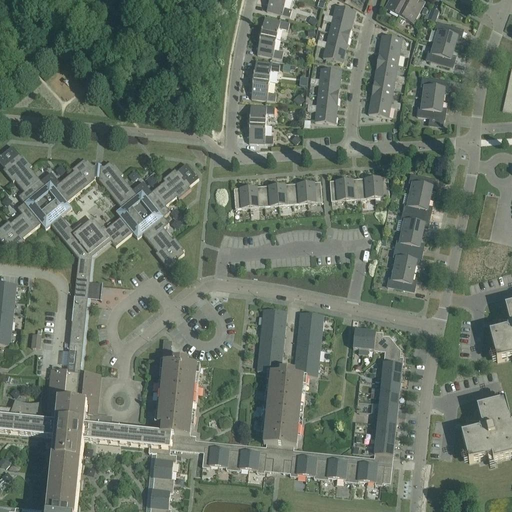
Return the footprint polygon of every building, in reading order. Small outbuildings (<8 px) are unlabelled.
[(287,0),(267,0),(266,6),(268,7),(267,13),(290,20),(292,12),(284,10),(287,0)] [(399,18),(408,0),(390,0),(385,10),(399,18)] [(411,0),(408,0),(399,18),(413,25),(425,4),(419,1),(418,3),(411,0)] [(325,3),(320,1),(317,8),(323,10),(325,3)] [(324,19),(352,26),(356,13),(336,8),(333,19),(324,16),(324,19)] [(438,13),(430,10),(426,22),(435,25),(438,13)] [(312,17),(308,23),(314,27),(318,22),(312,17)] [(349,39),(352,26),(324,19),(323,22),(332,24),(329,34),(349,39)] [(261,38),(277,41),(279,31),(288,33),(289,25),(265,20),(264,26),(261,25),(259,34),(262,34),(261,38)] [(429,43),(435,45),(454,50),(456,42),(460,43),(463,34),(464,34),(464,33),(437,25),(435,33),(432,32),(429,43)] [(318,42),(317,45),(346,52),(349,39),(329,34),(327,44),(318,42)] [(277,41),(261,38),(260,42),(258,42),(256,50),(258,51),(257,57),(282,62),(283,54),(274,52),(277,41)] [(380,51),(409,56),(409,53),(400,52),(402,41),(382,38),(380,51)] [(346,52),(317,45),(317,48),(325,50),(323,60),(343,65),(346,52)] [(454,50),(435,45),(432,55),(429,54),(426,62),(453,70),(453,69),(453,68),(455,59),(451,58),(454,50)] [(409,56),(380,51),(377,64),(398,68),(399,58),(408,59),(409,56)] [(254,82),(269,84),(271,73),(279,74),(280,67),(256,64),(255,70),(253,69),(252,78),(254,78),(254,82)] [(375,77),(404,82),(405,79),(396,78),(398,68),(377,64),(375,77)] [(309,66),(306,73),(311,75),(314,68),(309,66)] [(311,83),(340,87),(341,73),(321,71),(320,82),(311,80),(311,83)] [(404,82),(375,77),(373,90),(393,94),(395,84),(404,85),(404,82)] [(423,100),(442,103),(444,95),(448,95),(449,85),(450,86),(450,84),(422,81),(421,89),(425,89),(423,100)] [(268,95),(269,84),(254,82),(253,86),(251,86),(250,95),(252,95),(251,101),(275,104),(276,96),(268,95)] [(318,98),(338,100),(340,87),(311,83),(310,86),(319,87),(318,98)] [(371,103),(400,108),(400,105),(391,104),(393,94),(373,90),(371,103)] [(299,96),(293,102),(299,108),(305,102),(299,96)] [(308,110),(337,113),(338,100),(318,98),(317,108),(308,107),(308,110)] [(442,103),(423,100),(422,111),(418,111),(417,119),(428,120),(427,129),(442,131),(443,122),(445,122),(445,121),(444,121),(446,111),(441,111),(442,103)] [(400,108),(371,103),(368,116),(388,120),(390,110),(399,111),(400,108)] [(250,127),(266,127),(266,117),(274,117),(275,109),(251,108),(250,114),(248,114),(247,123),(250,123),(250,127)] [(300,115),(297,110),(289,113),(292,119),(300,115)] [(337,113),(308,110),(307,113),(316,114),(315,124),(335,127),(337,113)] [(265,138),(266,127),(250,127),(250,131),(247,131),(247,139),(249,139),(249,145),(273,147),(273,139),(265,138)] [(296,147),(301,142),(297,137),(291,142),(296,147)] [(22,216),(11,225),(9,223),(0,230),(0,240),(2,243),(4,242),(6,244),(4,246),(9,252),(11,250),(13,252),(25,243),(23,241),(41,226),(46,231),(51,227),(79,260),(75,299),(74,299),(73,307),(73,310),(72,324),(69,350),(69,353),(67,373),(74,374),(81,374),(82,366),(82,357),(85,357),(85,351),(83,351),(83,347),(84,345),(86,345),(86,339),(84,339),(84,337),(85,333),(87,333),(88,327),(85,327),(88,302),(89,295),(97,295),(98,288),(90,287),(90,284),(92,259),(111,243),(116,249),(133,235),(137,241),(143,236),(158,254),(156,256),(165,268),(167,266),(169,268),(176,263),(174,261),(176,259),(178,261),(184,256),(183,254),(185,252),(175,240),(173,242),(163,230),(169,226),(164,219),(170,214),(166,208),(177,199),(179,201),(191,191),(189,189),(197,183),(199,181),(198,180),(194,175),(192,176),(190,174),(192,173),(187,166),(177,174),(175,172),(163,182),(165,184),(147,199),(142,193),(137,197),(121,178),(123,177),(114,165),(112,167),(110,164),(108,166),(104,169),(101,169),(102,167),(96,166),(95,168),(93,168),(89,164),(88,162),(86,164),(84,162),(72,172),(74,174),(55,189),(51,184),(45,188),(30,170),(32,168),(23,156),(20,158),(13,148),(6,154),(7,155),(5,157),(4,155),(0,158),(0,163),(5,171),(3,172),(13,184),(15,182),(24,194),(19,199),(24,205),(18,210),(22,216)] [(411,197),(429,201),(431,193),(435,194),(437,184),(438,184),(438,183),(411,177),(409,185),(413,186),(411,197)] [(359,184),(360,202),(375,201),(373,180),(365,181),(365,184),(359,184)] [(373,180),(375,201),(389,200),(388,182),(382,182),(382,180),(373,180)] [(360,202),(359,184),(353,185),(353,182),(344,183),(346,203),(360,202)] [(346,203),(344,183),(336,183),(336,186),(330,186),(331,204),(346,203)] [(298,189),(292,189),(293,207),(307,206),(306,185),(297,186),(298,189)] [(306,185),(307,206),(322,205),(321,187),(315,188),(314,185),(306,185)] [(286,187),(277,188),(279,208),(293,207),(292,189),(286,190),(286,187)] [(269,191),(263,192),(264,209),(279,208),(277,188),(269,188),(269,191)] [(257,189),(248,190),(250,210),(264,209),(263,192),(257,192),(257,189)] [(235,211),(250,210),(248,190),(240,191),(240,193),(234,194),(235,211)] [(428,208),(429,201),(411,197),(408,208),(405,207),(403,214),(430,220),(430,219),(432,209),(428,208)] [(430,221),(430,220),(403,214),(402,222),(405,223),(403,234),(421,238),(423,230),(427,231),(429,221),(430,221)] [(420,246),(421,238),(403,234),(400,245),(397,244),(395,251),(422,257),(423,256),(422,256),(424,246),(420,246)] [(422,258),(422,257),(395,251),(394,259),(397,260),(395,271),(414,275),(415,267),(419,268),(421,258),(422,258)] [(414,275),(395,271),(392,282),(389,281),(387,289),(414,295),(415,293),(414,293),(416,283),(412,283),(414,275)] [(0,347),(10,348),(11,340),(9,340),(10,324),(13,324),(13,317),(14,310),(12,310),(13,294),(16,294),(16,286),(0,284),(0,347)] [(511,307),(505,309),(509,322),(498,322),(498,323),(499,323),(499,333),(490,335),(497,363),(497,364),(511,359),(511,307)] [(257,373),(268,374),(307,378),(317,379),(318,372),(316,372),(317,355),(320,356),(321,341),(319,341),(320,333),(321,325),(323,325),(324,318),(300,315),(300,316),(302,316),(301,322),(300,322),(298,340),(299,340),(298,346),(298,352),(297,352),(295,371),(298,371),(297,373),(278,371),(279,369),(281,369),(283,351),(282,351),(283,339),(284,339),(286,320),(285,320),(286,315),(287,315),(287,314),(264,311),(263,319),(265,319),(264,336),(261,335),(260,349),(262,350),(260,366),(258,366),(257,373)] [(358,356),(363,357),(366,333),(355,332),(353,351),(359,352),(358,356)] [(366,333),(363,357),(368,357),(368,353),(374,353),(376,334),(366,333)] [(376,334),(374,353),(385,354),(395,346),(389,339),(383,338),(383,335),(376,334)] [(32,350),(35,350),(39,351),(41,338),(33,337),(32,350)] [(395,346),(385,354),(384,365),(402,367),(403,360),(400,360),(401,353),(395,346)] [(0,434),(56,440),(48,511),(75,511),(83,443),(149,449),(149,456),(152,456),(156,456),(157,456),(170,457),(171,451),(204,455),(204,450),(205,450),(205,444),(192,442),(192,439),(193,439),(193,438),(190,438),(191,428),(194,429),(195,419),(192,418),(193,406),(196,407),(197,398),(198,388),(195,388),(196,376),(199,376),(200,367),(188,365),(189,362),(174,360),(173,364),(161,363),(160,372),(163,373),(162,385),(159,384),(157,403),(160,403),(159,415),(156,415),(155,425),(162,425),(161,435),(110,430),(111,426),(101,425),(101,429),(90,428),(91,417),(97,418),(101,377),(81,374),(74,374),(67,373),(51,371),(47,413),(52,413),(51,424),(0,418),(0,434)] [(402,367),(384,365),(383,371),(379,370),(378,375),(401,378),(402,367)] [(267,450),(265,474),(290,476),(293,453),(294,449),(297,449),(298,439),(301,439),(302,430),(299,429),(300,417),(303,418),(305,399),(302,399),(303,387),(306,387),(307,378),(268,374),(267,383),(270,384),(269,396),(266,395),(264,414),(267,414),(266,426),(263,426),(262,436),(265,436),(264,446),(266,446),(266,450),(267,450)] [(401,378),(378,375),(378,380),(382,380),(382,386),(400,388),(401,378)] [(400,388),(382,386),(381,391),(377,391),(376,395),(399,398),(400,388)] [(399,398),(376,395),(376,400),(380,401),(380,406),(398,408),(399,398)] [(33,408),(33,398),(6,399),(6,409),(33,408)] [(477,410),(480,419),(481,423),(470,423),(470,424),(471,424),(471,434),(462,436),(469,464),(469,465),(492,459),(494,463),(511,458),(511,425),(511,426),(506,402),(505,403),(477,410)] [(398,408),(380,406),(379,411),(375,411),(374,416),(397,418),(398,408)] [(397,418),(374,416),(374,421),(378,421),(377,426),(396,428),(397,418)] [(396,428),(377,426),(377,432),(373,431),(372,436),(395,438),(396,428)] [(395,438),(372,436),(372,441),(376,441),(375,447),(394,449),(395,438)] [(204,450),(204,455),(202,470),(210,470),(210,468),(226,470),(226,472),(240,474),(241,471),(257,473),(257,475),(264,476),(265,474),(267,450),(266,450),(242,448),(239,447),(205,444),(205,450),(204,450)] [(370,457),(375,457),(386,458),(393,459),(394,449),(375,447),(375,452),(370,451),(370,457)] [(293,453),(290,476),(290,479),(298,479),(298,477),(314,479),(314,481),(328,483),(328,480),(345,482),(344,484),(359,486),(359,483),(375,485),(375,487),(382,488),(383,486),(384,468),(385,468),(386,458),(375,457),(374,461),(340,458),(337,457),(293,453)] [(156,456),(152,456),(146,511),(170,511),(169,511),(170,496),(173,496),(174,482),(172,481),(173,473),(174,465),(176,465),(177,458),(170,457),(157,456),(156,456)] [(384,468),(383,486),(390,487),(392,469),(385,468),(384,468)]
